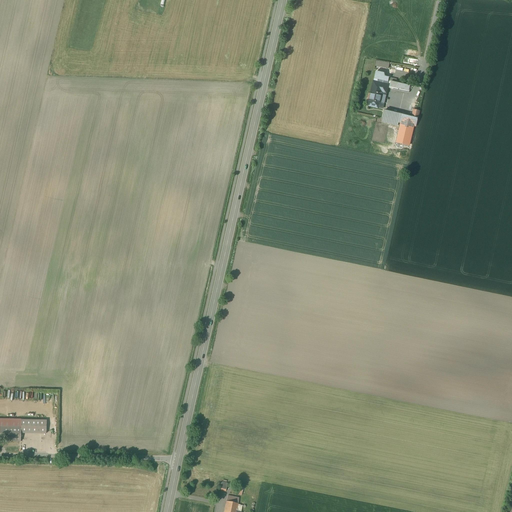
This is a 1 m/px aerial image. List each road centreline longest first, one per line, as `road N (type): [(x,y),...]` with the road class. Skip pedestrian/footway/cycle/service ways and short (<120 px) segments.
road 1 (primary): [(177,460),(282,0)]
road 2 (unclassified): [(0,456),(177,460)]
